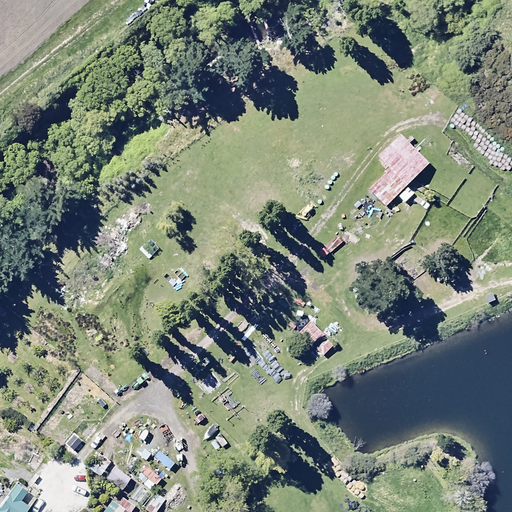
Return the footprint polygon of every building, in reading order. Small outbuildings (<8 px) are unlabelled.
[(426,170),(395,140),(372,164),(383,175),(363,196),(383,215),(426,170)] [(324,345),(304,326),(294,336),(321,362),(333,350),(325,343),(324,345)] [(89,468),(101,477),(107,468),(95,459),(89,468)] [(111,473),(104,482),(120,495),(128,486),(111,473)] [(0,511),(28,511),(33,504),(12,490),(0,507),(0,511)] [(147,501),(139,495),(131,505),(139,511),(147,501)] [(153,499),(142,511),(157,511),(162,506),(153,499)]
